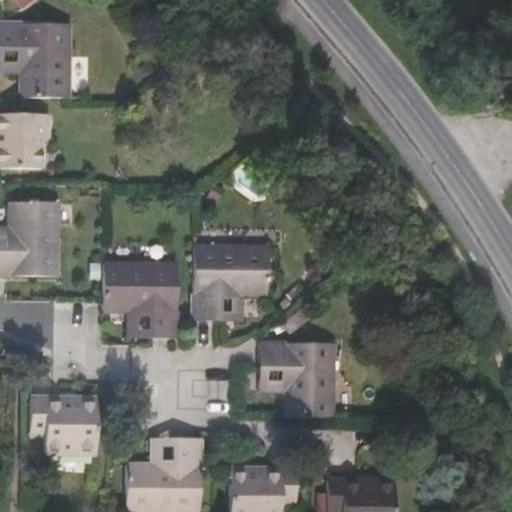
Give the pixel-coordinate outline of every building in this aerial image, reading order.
[(20,98),(70,98),(71,26),(0,25),(0,53),(20,53),(20,98)] [(48,117),(0,116),(0,169),(41,169),(42,146),(48,146),(48,117)] [(0,247),(0,277),(56,277),(56,203),(8,203),(8,247),(0,247)] [(266,249),(193,249),(191,321),(220,322),(219,297),(265,297),(266,249)] [(101,304),(101,313),(147,313),(147,338),(176,338),(177,266),(102,266),(101,304)] [(331,345),(258,345),(258,374),(283,373),(284,418),(330,418),(331,345)] [(60,398),(29,397),(28,433),(45,433),(44,455),(94,455),(95,399),(77,398),(77,407),(60,407),(60,398)] [(173,466),(127,465),(125,511),(198,511),(200,441),(173,441),(173,466)] [(248,469),(230,469),(229,511),(278,511),(279,505),(294,505),(294,471),(264,469),(264,477),(248,477),(248,469)] [(358,481),(326,481),(325,511),(392,511),(393,481),(374,481),(374,488),(358,487),(358,481)]
